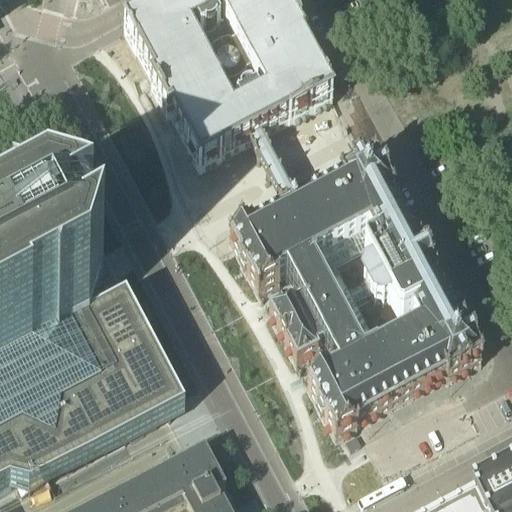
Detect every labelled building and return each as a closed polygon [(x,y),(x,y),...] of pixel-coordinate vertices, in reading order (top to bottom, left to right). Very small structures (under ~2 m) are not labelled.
[(197,0),(146,27),(145,26),(122,38),(135,61),(136,61),(153,93),(149,95),(166,126),(169,124),(187,157),(186,157),(198,180),(221,168),(221,167),(242,156),(249,152),(250,155),(249,156),(250,159),(264,152),(262,149),(260,150),(258,147),(265,143),(287,131),(287,132),(331,109),(302,54),(304,52),(288,21),(285,22),(273,0),(197,0)] [(250,159),(280,215),(287,211),(293,208),(264,152),(258,155),(250,159)] [(313,390),(307,393),(305,394),(316,415),(315,415),(315,416),(316,416),(321,426),(321,427),(322,428),(323,427),(334,448),(355,437),(354,434),(406,406),(444,387),(445,390),(480,371),(461,336),(458,338),(431,289),(436,287),(419,255),(414,257),(388,207),(392,205),(373,171),(339,189),(341,192),(295,216),(294,213),(295,212),(293,208),(280,215),(282,219),(285,218),(287,221),(251,240),(250,237),(228,248),(239,270),(238,270),(238,271),(239,271),(244,281),(244,282),(245,283),(246,282),(257,303),(264,299),(264,298),(269,296),(278,292),(276,288),(280,286),(280,285),(283,284),(298,311),(291,315),(288,311),(279,315),(280,316),(275,319),(274,318),(271,320),(270,318),(268,319),(267,317),(266,318),(268,322),(267,322),(295,374),(302,371),(302,370),(309,367),(316,363),(314,358),(316,357),(316,356),(317,356),(317,355),(321,353),(336,383),(333,384),(328,386),(326,383),(318,387),(313,390)] [(48,491),(130,448),(183,420),(124,308),(112,315),(104,301),(100,292),(101,287),(94,291),(83,270),(90,266),(85,264),(76,247),(73,242),(86,235),(57,181),(0,210),(0,511),(36,511),(54,502),(48,491)] [(221,500),(224,498),(203,458),(100,511),(224,511),(224,510),(224,508),(224,506),(223,504),(221,500)] [(467,511),(511,511),(511,490),(509,492),(505,486),(502,487),(506,493),(491,501),(487,495),(484,497),(488,503),(471,511),(468,506),(465,507),(467,511)]
